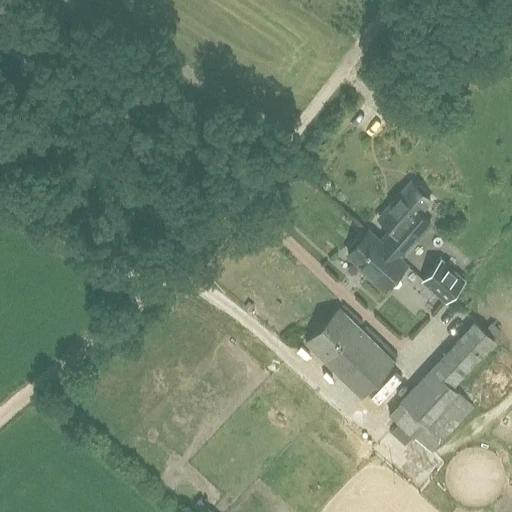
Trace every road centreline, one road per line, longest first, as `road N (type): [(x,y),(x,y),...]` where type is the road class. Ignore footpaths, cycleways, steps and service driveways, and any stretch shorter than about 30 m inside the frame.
road 1 (track): [(0,419),(185,264),(405,0)]
road 2 (unknown): [(0,210),(77,266),(152,292)]
